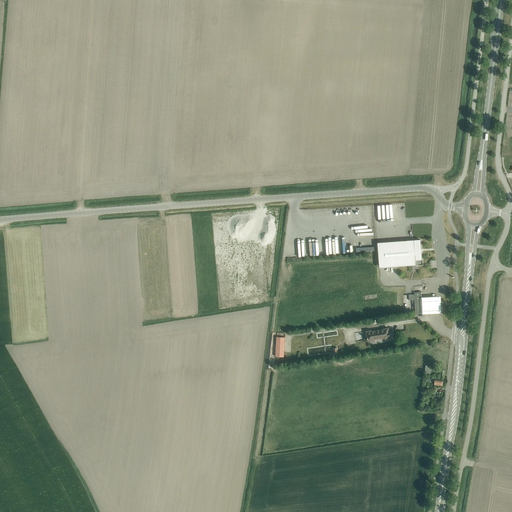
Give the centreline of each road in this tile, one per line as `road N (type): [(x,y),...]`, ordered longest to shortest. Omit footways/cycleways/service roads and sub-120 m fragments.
road 1 (tertiary): [(0,219),(435,191)]
road 2 (unclassified): [(491,264),(453,511)]
road 3 (primary): [(438,511),(469,266)]
road 4 (unclassified): [(487,0),(465,169),(455,185),(435,191)]
road 5 (unclassified): [(511,35),(497,153),(509,213)]
road 6 (primary): [(482,150),(501,0)]
